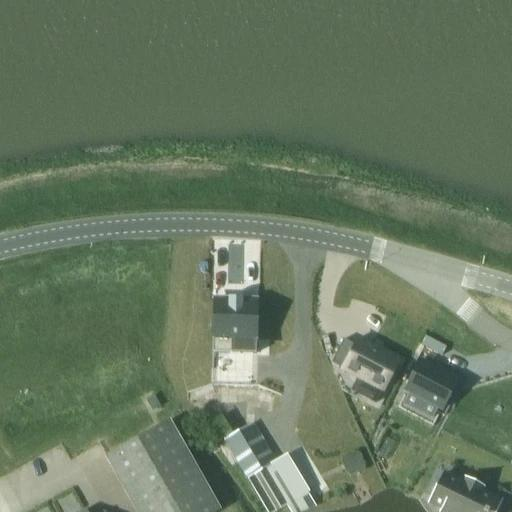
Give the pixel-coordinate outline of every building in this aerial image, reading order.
[(212,304),(211,356),(254,357),(255,305),(240,304),(240,300),(233,300),(226,300),(226,304),(212,304)] [(347,334),(339,347),(386,373),(397,349),(360,329),(354,339),(347,334)] [(421,363),(405,393),(442,413),(458,383),(421,363)] [(153,397),(144,402),(151,412),(159,407),(153,397)] [(104,458),(134,511),(219,511),(168,421),(104,458)] [(253,425),(225,441),(247,478),(276,463),(253,425)] [(276,463),(247,478),(267,511),(275,511),(286,505),(289,511),(304,511),(315,508),(306,494),(309,492),(288,455),(276,463)] [(478,487),(478,486),(469,481),(468,482),(465,480),(463,484),(443,474),(429,503),(447,511),(487,511),(488,511),(486,510),(492,498),(479,492),(481,488),(478,487)]
